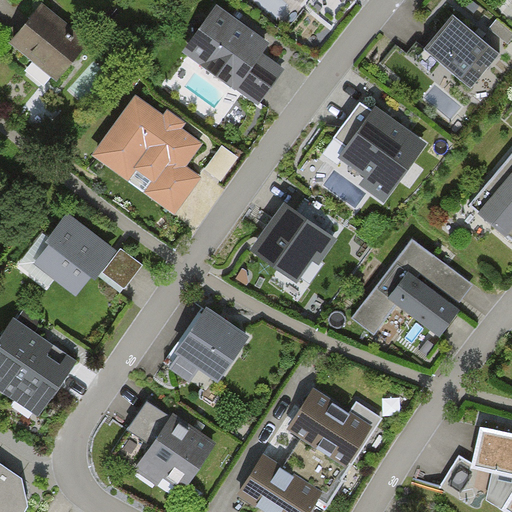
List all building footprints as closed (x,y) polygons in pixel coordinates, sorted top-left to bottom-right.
[(291,58),(220,11),(189,58),(259,105),(291,58)] [(86,48),(44,13),(12,50),(54,86),(86,48)] [(500,56),(454,16),(421,55),(467,94),(500,56)] [(141,95),(98,154),(184,217),(210,182),(196,172),(213,148),(141,95)] [(423,149),(371,115),(334,173),(386,206),(423,149)] [(511,162),(471,212),(511,246),(511,162)] [(337,244),(288,212),(258,257),(307,289),(337,244)] [(115,255),(66,217),(30,262),(79,300),(115,255)] [(473,288),(414,246),(359,323),(379,338),(400,309),(438,337),(473,288)] [(255,338),(208,310),(178,358),(224,387),(255,338)] [(23,312),(0,343),(0,388),(43,419),(87,357),(23,312)] [(378,423),(314,382),(286,425),(302,434),(351,466),(378,423)] [(217,443),(173,419),(142,475),(186,499),(217,443)] [(511,511),(511,431),(489,427),(480,468),(511,472),(511,500),(506,509),(510,511),(511,511)] [(347,465),(302,436),(285,463),(329,492),(347,465)] [(306,511),(322,489),(265,451),(239,490),(272,511),(306,511)] [(29,476),(0,459),(0,511),(34,511),(38,507),(29,476)]
